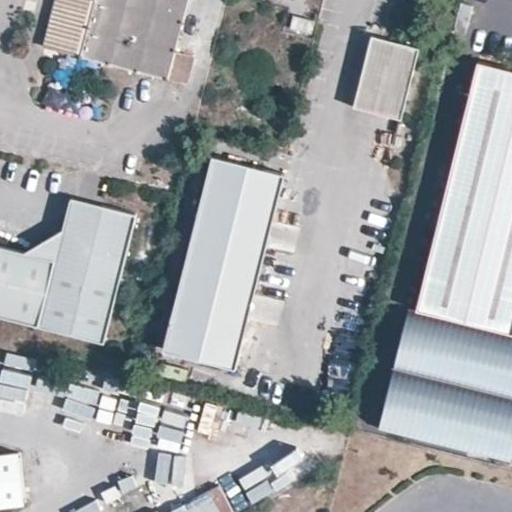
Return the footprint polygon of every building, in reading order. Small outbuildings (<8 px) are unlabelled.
[(77,58),(92,0),(56,0),(43,49),(77,58)] [(92,0),(77,58),(165,82),(165,79),(183,84),(190,57),(173,52),(187,0),(92,0)] [(314,32),(318,20),(295,15),(293,25),(314,32)] [(354,108),(398,119),(416,50),(369,37),(354,108)] [(511,80),(480,72),(420,318),(511,341),(511,80)] [(235,368),(284,174),(279,173),(211,156),(163,350),(235,368)] [(98,206),(66,198),(55,234),(98,206)] [(55,234),(48,259),(22,253),(0,247),(0,313),(28,321),(35,322),(87,335),(101,340),(131,215),(98,206),(55,234)] [(22,253),(48,259),(55,234),(22,253)] [(0,508),(27,505),(20,455),(0,457),(0,508)] [(225,480),(167,511),(229,511),(240,506),(225,480)]
